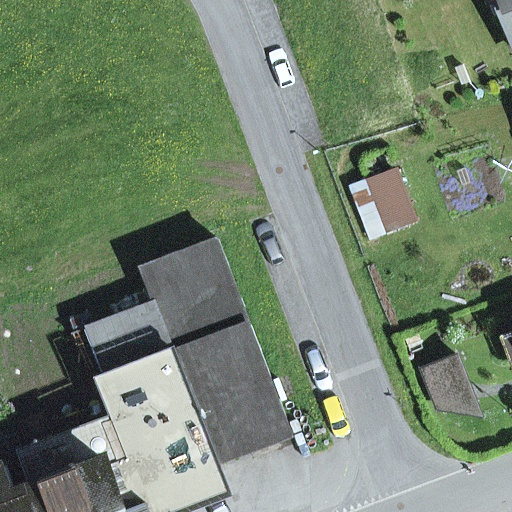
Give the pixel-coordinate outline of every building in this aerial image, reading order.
[(367,182),(386,233),(414,223),(395,171),(367,182)] [(218,466),(293,437),(219,240),(143,269),(156,303),(89,328),(107,378),(101,380),(105,390),(108,389),(105,382),(176,355),(218,466)] [(105,390),(116,419),(151,511),(193,511),(230,499),(218,466),(176,355),(105,382),(108,389),(105,390)] [(426,370),(442,410),(483,418),(459,357),(426,370)] [(37,489),(31,492),(39,511),(151,511),(116,419),(24,453),(37,489)] [(0,511),(39,511),(31,492),(18,497),(7,467),(0,469),(0,511)]
